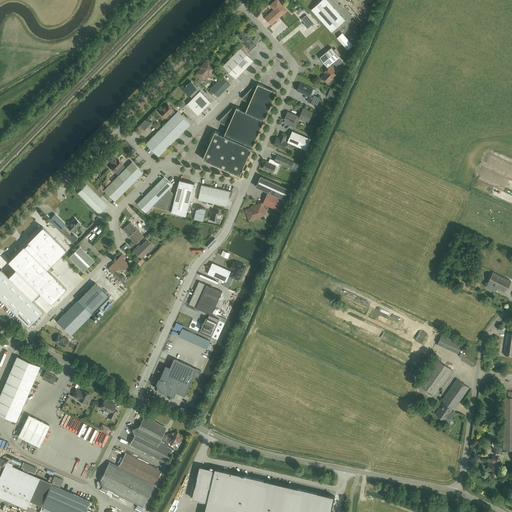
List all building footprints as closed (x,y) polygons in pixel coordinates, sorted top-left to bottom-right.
[(271,24),(287,10),(277,0),(275,0),(270,5),(274,9),(265,17),(271,24)] [(345,19),(327,0),(321,0),(311,9),(332,31),(345,19)] [(302,19),(305,23),(308,20),(313,26),(314,24),(306,15),(302,19)] [(247,31),(243,28),(241,30),(240,29),(239,29),(237,31),(237,32),(238,33),(236,34),(237,35),(245,43),(244,44),(250,50),(255,44),(250,38),(251,37),(246,32),(247,31)] [(348,50),(351,48),(340,35),(338,37),(348,50)] [(253,60),(241,47),(223,65),(236,78),(253,60)] [(328,83),(336,74),(333,72),(335,70),(332,66),(333,66),(331,63),(339,56),(332,47),(320,57),(328,67),(324,71),(326,73),(322,77),(328,83)] [(208,60),(202,66),(203,67),(197,73),(201,77),(203,79),(206,76),(207,74),(209,76),(213,72),(212,71),(215,67),(210,62),(208,60)] [(230,84),(223,77),(211,89),(218,96),(230,84)] [(196,95),(187,104),(199,115),(212,102),(201,90),(201,89),(198,86),(197,87),(196,86),(196,84),(195,84),(191,81),(188,84),(187,84),(187,86),(184,89),(186,91),(186,94),(188,94),(189,95),(192,92),(196,95)] [(220,121),(220,122),(228,126),(224,134),(215,130),(203,158),(240,175),(277,91),(257,83),(257,82),(242,97),(243,98),(242,99),(250,102),(246,111),(234,106),(234,105),(219,120),(220,120),(220,121)] [(313,88),(300,83),(297,90),(310,96),(313,97),(310,102),(317,106),(321,98),(313,95),(311,93),(313,88)] [(163,109),(163,108),(159,112),(166,118),(170,114),(173,110),(168,104),(163,109)] [(306,111),(303,109),(300,117),(309,121),(312,112),(306,110),(306,111)] [(159,156),(190,124),(178,111),(146,144),(159,156)] [(297,115),(288,111),(285,119),(294,122),(297,115)] [(141,125),(146,130),(152,124),(147,119),(141,125)] [(158,129),(162,125),(158,121),(154,125),(158,129)] [(280,138),(277,137),(273,144),(285,149),(288,142),(306,149),(311,139),(292,130),(290,136),(287,135),(282,132),(280,138)] [(294,162),(277,155),(275,160),(291,168),(294,162)] [(109,166),(115,172),(119,169),(118,168),(122,164),(117,158),(116,159),(113,156),(109,160),(112,163),(109,166)] [(114,201),(129,186),(143,172),(132,161),(103,190),(114,201)] [(273,164),(266,161),(263,168),(273,172),(276,165),(278,166),(280,163),(274,161),(273,164)] [(164,176),(157,183),(151,190),(144,196),(137,203),(146,212),(152,206),(154,206),(168,210),(171,211),(176,194),(172,193),(173,192),(169,189),(173,185),(164,176)] [(261,176),(256,186),(284,199),(289,188),(261,176)] [(108,178),(104,182),(108,186),(112,181),(108,178)] [(171,212),(186,216),(195,183),(180,179),(176,194),(171,211),(171,212)] [(107,205),(86,184),(82,188),(81,188),(80,190),(77,193),(99,214),(107,205)] [(230,199),(233,192),(202,184),(198,199),(227,206),(229,198),(230,199)] [(284,199),(268,192),(263,202),(279,210),(284,199)] [(266,214),(262,203),(254,206),(254,207),(252,208),(248,209),(246,210),(250,220),(257,217),(257,218),(261,216),(266,214)] [(223,209),(216,207),(215,211),(212,210),(210,218),(217,219),(219,221),(219,220),(220,220),(220,219),(222,217),(221,215),(222,213),(223,209)] [(206,209),(202,208),(196,209),(194,218),(204,220),(206,209)] [(63,227),(66,225),(55,214),(49,220),(63,233),(66,230),(63,227)] [(72,231),(80,224),(75,219),(67,226),(72,231)] [(123,229),(130,236),(137,243),(140,240),(144,236),(130,222),(123,229)] [(73,243),(78,238),(74,234),(69,239),(73,243)] [(141,257),(153,246),(147,240),(135,251),(141,257)] [(80,246),(69,257),(83,271),(94,260),(80,246)] [(115,262),(122,269),(127,263),(123,259),(125,257),(122,254),(115,262)] [(232,270),(230,275),(238,279),(241,273),(242,273),(245,267),(244,267),(244,265),(236,262),(233,261),(230,269),(232,270)] [(114,263),(109,268),(114,272),(118,268),(114,263)] [(231,271),(212,263),(208,274),(226,282),(231,271)] [(0,298),(28,327),(43,311),(1,269),(0,269),(0,298)] [(511,281),(493,272),(488,282),(506,291),(511,281)] [(199,281),(196,289),(214,297),(218,289),(199,281)] [(71,335),(92,314),(109,297),(95,283),(78,299),(57,321),(71,335)] [(222,291),(218,289),(214,297),(196,289),(189,304),(196,308),(212,315),(222,291)] [(98,312),(91,319),(95,322),(101,316),(98,312)] [(202,325),(200,330),(208,333),(213,323),(217,324),(219,319),(209,315),(208,318),(206,317),(204,322),(203,321),(202,325)] [(458,353),(463,342),(442,332),(437,344),(458,353)] [(65,347),(68,340),(58,335),(55,342),(65,347)] [(0,394),(0,414),(16,421),(40,366),(17,356),(0,394)] [(196,368),(173,358),(170,367),(165,365),(159,379),(156,383),(157,384),(159,390),(164,392),(173,396),(175,392),(184,396),(196,368)] [(435,396),(453,370),(436,358),(418,384),(435,396)] [(46,371),(43,378),(53,383),(57,376),(46,371)] [(493,377),(482,382),(483,385),(485,384),(486,386),(496,381),(493,377)] [(444,402),(453,408),(454,409),(469,387),(457,378),(441,400),(444,402)] [(78,399),(78,400),(86,403),(90,394),(83,390),(82,392),(76,388),(72,396),(78,399)] [(110,413),(108,417),(114,420),(118,412),(114,409),(115,406),(110,403),(110,404),(104,401),(101,408),(110,413)] [(451,412),(453,408),(444,402),(436,414),(445,420),(447,417),(450,419),(454,414),(451,412)] [(29,415),(18,436),(39,447),(50,425),(29,415)] [(134,433),(135,434),(157,445),(161,438),(162,436),(166,429),(143,417),(138,427),(137,427),(132,428),(134,433)] [(110,429),(106,426),(102,425),(100,430),(108,434),(110,429)] [(161,438),(157,445),(152,456),(165,462),(172,449),(167,446),(169,442),(171,443),(171,444),(181,441),(178,432),(168,435),(169,436),(167,439),(162,436),(161,438)] [(130,444),(152,456),(157,445),(135,434),(130,444)] [(143,507),(154,484),(161,471),(126,452),(118,466),(109,462),(100,480),(102,486),(143,507)] [(499,471),(500,464),(496,463),(497,461),(498,456),(492,455),(492,459),(488,458),(488,461),(489,463),(487,469),(499,471)] [(29,471),(35,473),(37,468),(23,462),(21,467),(24,469),(23,471),(6,463),(7,461),(0,458),(0,487),(30,500),(55,511),(84,511),(89,501),(51,484),(51,483),(28,473),(29,471)] [(331,511),(335,496),(215,468),(215,470),(200,466),(197,478),(195,487),(193,498),(207,502),(204,511),(331,511)] [(55,476),(51,483),(51,484),(59,487),(62,480),(63,480),(63,479),(55,476)]
